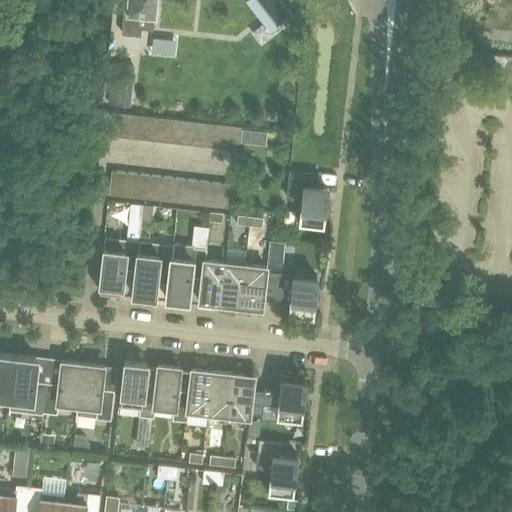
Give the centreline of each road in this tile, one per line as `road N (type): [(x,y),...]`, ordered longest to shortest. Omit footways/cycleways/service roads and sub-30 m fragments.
road 1 (residential): [(371,353),(0,313)]
road 2 (unclassified): [(371,353),(385,174)]
road 3 (unclassified): [(385,174),(412,0)]
road 4 (unclassified): [(379,0),(385,174)]
road 5 (unclassified): [(350,511),(371,353)]
